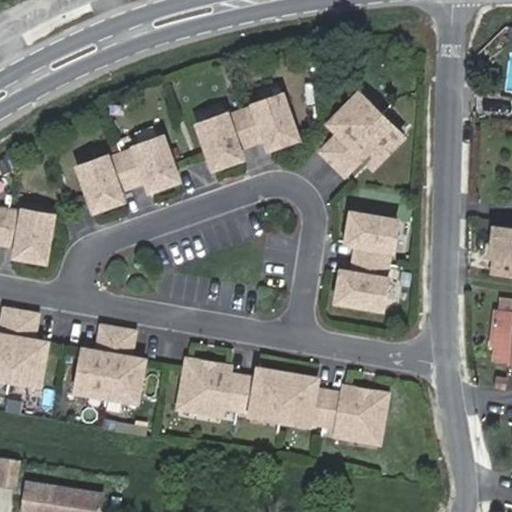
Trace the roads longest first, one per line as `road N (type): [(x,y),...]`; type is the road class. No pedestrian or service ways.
road 1 (residential): [(307,337),(319,212),(289,187),(94,252),(76,298)]
road 2 (residential): [(451,0),(445,360)]
road 3 (secondary): [(300,0),(246,7),(63,61),(0,99)]
road 4 (residential): [(307,337),(76,298)]
road 5 (residential): [(445,360),(470,511)]
road 6 (residential): [(445,360),(307,337)]
